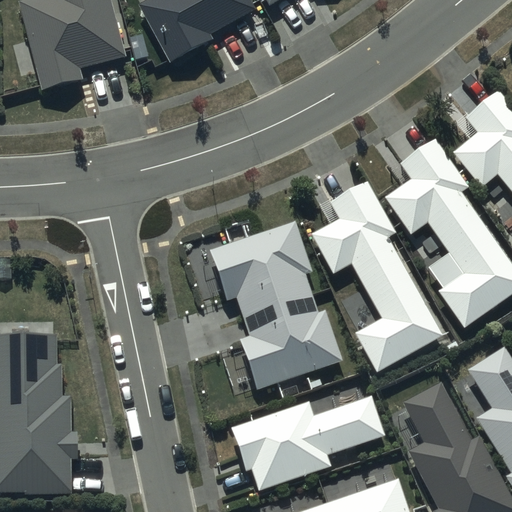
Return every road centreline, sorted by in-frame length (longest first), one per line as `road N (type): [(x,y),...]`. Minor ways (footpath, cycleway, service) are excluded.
road 1 (residential): [(462,0),(363,76),(299,113),(245,139),(102,182)]
road 2 (residential): [(174,511),(102,182)]
